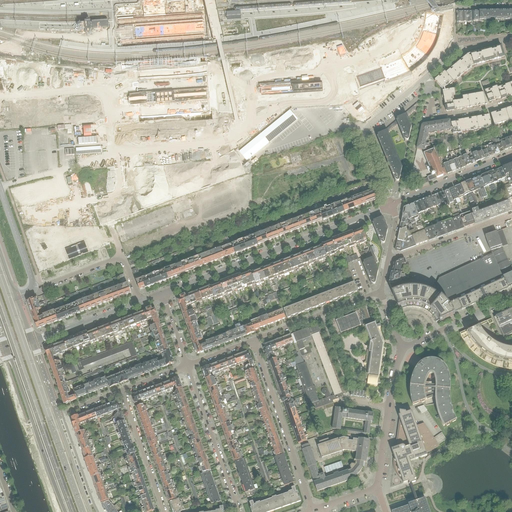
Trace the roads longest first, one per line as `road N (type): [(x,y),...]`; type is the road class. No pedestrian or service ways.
road 1 (secondary): [(82,511),(0,274)]
road 2 (residential): [(389,205),(162,293)]
road 3 (secondary): [(0,304),(72,511)]
road 4 (residential): [(312,511),(253,340)]
road 5 (secondary): [(5,349),(64,511)]
road 6 (residential): [(389,205),(362,136),(426,76)]
road 7 (residential): [(238,511),(187,365)]
road 8 (residential): [(379,292),(253,340)]
road 9 (residential): [(389,205),(511,154)]
road 10 (residential): [(511,215),(388,258)]
road 11 (residential): [(121,390),(163,511)]
road 12 (residential): [(511,102),(430,119),(426,76)]
road 13 (residential): [(402,348),(511,297)]
